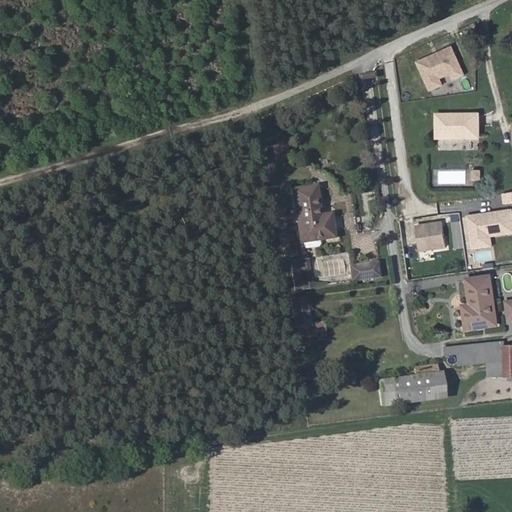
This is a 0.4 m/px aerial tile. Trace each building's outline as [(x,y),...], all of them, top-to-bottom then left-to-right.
[(457,45),(417,60),(429,91),(469,76),(457,45)] [(480,115),(438,116),(439,138),(480,138),(480,115)] [(286,145),(274,147),(276,158),(288,157),(286,145)] [(366,166),(361,165),(357,168),(357,172),(359,176),(364,177),(367,175),(368,170),(366,166)] [(474,169),(474,180),(485,180),(484,169),(474,169)] [(292,189),(301,242),(333,236),(331,219),(321,221),(320,216),(315,186),(292,189)] [(356,212),(343,212),(343,231),(356,231),(356,212)] [(327,282),(312,282),(308,258),(290,261),(294,290),(327,285),(327,282)] [(350,266),(352,280),(379,276),(377,262),(350,266)] [(468,329),(498,325),(491,277),(468,280),(473,313),(466,314),(468,329)] [(309,295),(292,298),(298,340),(313,338),(314,341),(330,338),(327,319),(313,321),(309,295)] [(466,314),(473,313),(472,306),(465,307),(466,314)] [(505,347),(505,342),(445,350),(446,357),(457,356),(458,366),(487,362),(488,378),(506,377),(505,347)] [(415,376),(436,373),(435,364),(414,367),(415,376)] [(415,376),(378,381),(381,406),(444,397),(440,372),(436,373),(415,376)]
